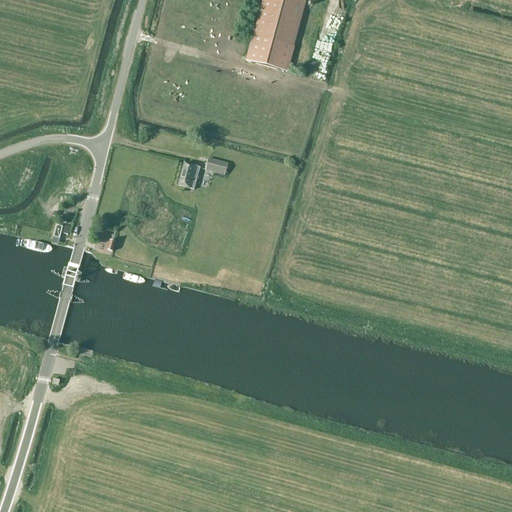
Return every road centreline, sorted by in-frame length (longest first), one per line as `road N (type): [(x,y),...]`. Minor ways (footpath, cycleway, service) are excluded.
road 1 (unclassified): [(3,511),(103,147)]
road 2 (unclassified): [(103,147),(142,0)]
